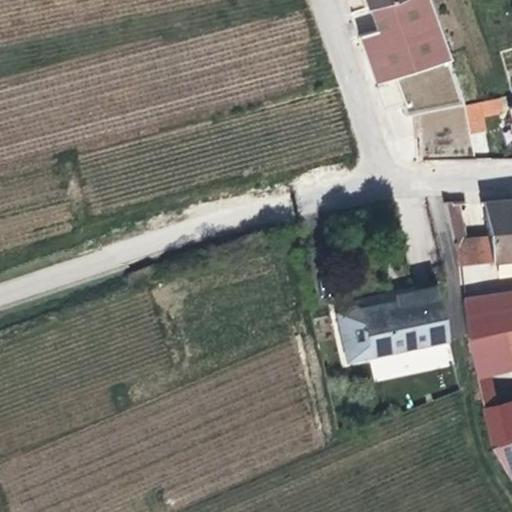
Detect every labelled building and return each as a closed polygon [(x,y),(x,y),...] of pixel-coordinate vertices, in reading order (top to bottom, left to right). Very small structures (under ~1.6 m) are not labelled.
[(443,60),(423,0),(386,0),(365,7),(373,30),(355,35),(380,112),(399,106),(390,78),(443,60)] [(511,47),(497,51),(504,74),(511,71),(511,47)] [(481,130),(477,102),(461,105),(466,133),(481,130)] [(490,264),(511,260),(511,200),(498,202),(477,203),(485,240),(490,264)] [(439,205),(447,244),(461,242),(453,204),(439,205)] [(461,242),(465,267),(490,264),(485,240),(461,242)] [(447,244),(452,269),(465,267),(461,242),(447,244)] [(452,269),(464,338),(503,330),(511,328),(511,260),(490,264),(465,267),(452,269)] [(408,299),(353,314),(365,362),(442,340),(427,288),(407,294),(408,299)] [(511,328),(503,330),(509,356),(511,355),(511,328)] [(511,355),(509,356),(503,330),(464,338),(468,357),(472,377),(480,408),(490,449),(507,480),(511,478),(511,355)]
